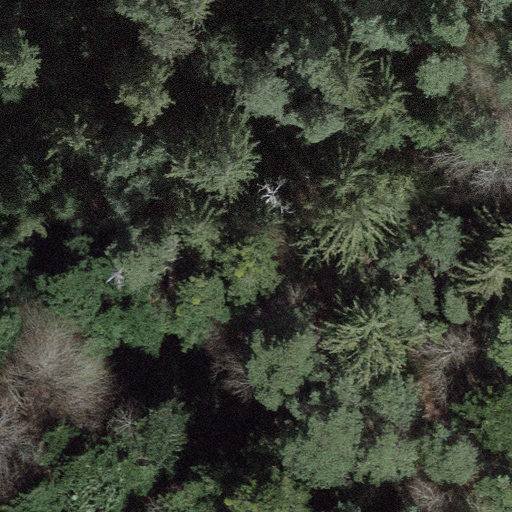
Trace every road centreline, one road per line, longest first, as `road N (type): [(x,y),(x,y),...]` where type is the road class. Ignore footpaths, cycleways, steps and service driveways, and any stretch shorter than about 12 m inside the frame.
road 1 (track): [(511,89),(502,112),(483,126),(227,284),(146,351),(0,499)]
road 2 (track): [(70,511),(204,486),(511,403)]
